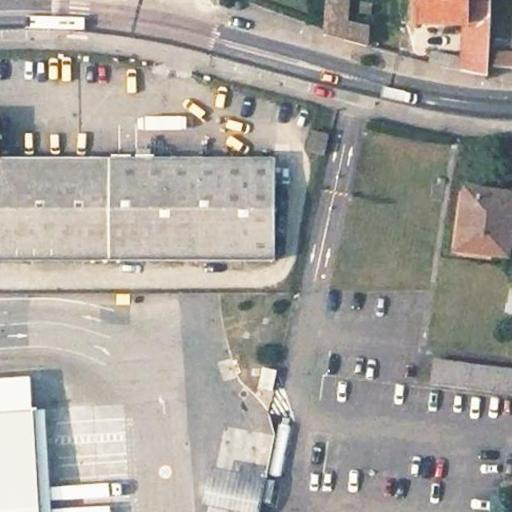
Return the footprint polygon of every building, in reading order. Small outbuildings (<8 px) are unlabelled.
[(346,5),(325,0),(324,0),(324,30),(324,36),(372,50),(372,43),(367,42),(368,31),(346,25),(346,5)] [(465,0),(415,0),(415,22),(462,24),(466,24),(466,3),(465,0)] [(490,5),(466,3),(466,24),(462,24),(462,60),(462,72),(488,76),(490,5)] [(511,52),(499,53),(499,68),(511,68),(511,52)] [(445,55),(431,53),(426,65),(462,72),(462,60),(446,58),(445,55)] [(0,261),(275,263),(277,159),(0,158),(0,261)] [(511,227),(511,194),(468,188),(461,248),(509,254),(511,227)] [(284,341),(288,323),(274,320),(270,338),(284,341)] [(468,364),(435,359),(432,384),(464,388),(468,364)] [(511,369),(468,364),(464,388),(511,393),(511,369)] [(39,511),(50,511),(43,407),(32,409),(39,511)] [(0,511),(39,511),(32,409),(0,410),(0,511)] [(223,420),(213,462),(238,468),(248,425),(223,420)] [(248,425),(238,468),(239,469),(266,475),(276,432),(248,425)]
